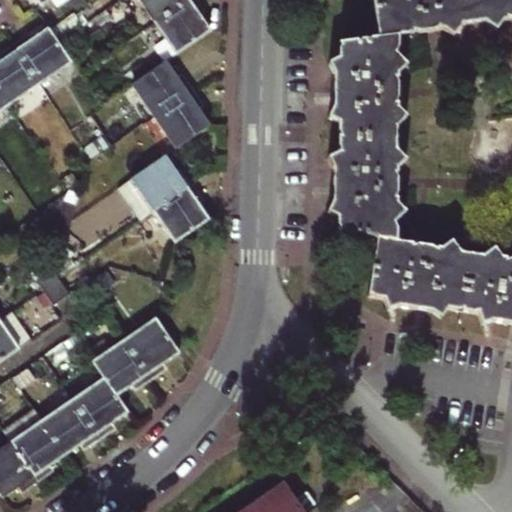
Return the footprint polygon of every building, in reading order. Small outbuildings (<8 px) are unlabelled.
[(135,0),(152,24),(186,0),(135,0)] [(198,9),(192,0),(186,0),(152,24),(174,56),(208,33),(194,12),(198,9)] [(511,0),(370,0),(375,38),(337,43),(337,58),(326,63),(332,74),(332,106),(327,118),(336,123),(336,151),(326,158),(331,168),(331,203),(326,211),(335,216),(334,231),(374,239),(366,296),(382,298),(385,310),(397,306),(431,311),(438,318),(446,309),(477,314),(480,324),(493,320),(511,323),(511,261),(499,260),(492,248),(481,256),(456,252),(450,242),(439,249),(395,241),(392,224),(402,212),(394,204),(394,172),(403,163),(394,152),(395,128),(403,118),(395,109),(396,73),(404,65),(394,54),(397,36),(442,29),(451,36),(459,27),(483,23),(492,31),(501,21),(511,18),(511,0)] [(12,46),(40,86),(70,66),(44,29),(27,41),(25,37),(12,46)] [(5,58),(0,61),(0,95),(9,108),(40,86),(12,46),(2,53),(5,58)] [(129,87),(151,119),(191,92),(184,82),(180,85),(165,62),(129,87)] [(198,103),(191,92),(151,119),(173,151),(208,127),(194,106),(198,103)] [(0,113),(9,108),(0,95),(0,113)] [(178,179),(164,157),(129,181),(118,188),(140,221),(151,213),(191,186),(184,176),(178,179)] [(151,213),(173,246),(208,222),(193,200),(198,197),(191,186),(151,213)] [(52,307),(68,297),(51,273),(36,283),(52,307)] [(0,363),(30,344),(11,316),(0,322),(0,363)] [(179,355),(154,319),(122,342),(150,382),(160,375),(157,370),(179,355)] [(91,363),(113,348),(104,335),(82,350),(91,363)] [(91,363),(103,380),(115,399),(135,386),(138,391),(150,382),(122,342),(113,348),(91,363)] [(11,435),(85,386),(80,379),(6,428),(11,435)] [(71,402),(99,443),(110,435),(106,429),(126,415),(115,399),(103,380),(71,402)] [(99,443),(71,402),(40,423),(64,458),(86,442),(90,448),(99,443)] [(64,458),(40,423),(10,444),(38,486),(48,479),(43,472),(64,458)] [(0,498),(1,500),(23,485),(28,493),(38,486),(10,444),(0,429),(0,498)] [(298,511),(284,490),(252,511),(298,511)]
